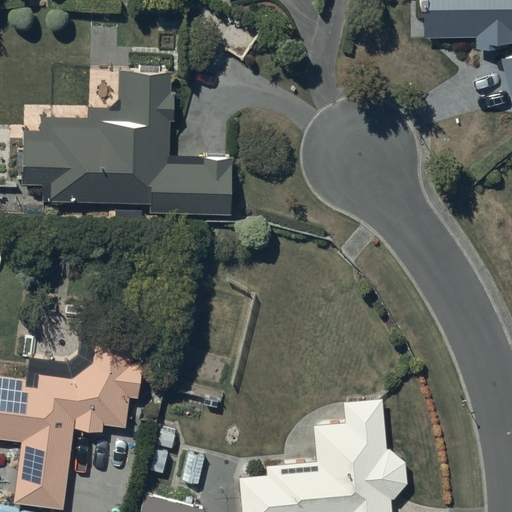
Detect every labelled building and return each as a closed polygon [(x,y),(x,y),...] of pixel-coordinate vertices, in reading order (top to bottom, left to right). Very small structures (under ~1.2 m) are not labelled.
[(511,0),(427,0),(428,35),(476,35),(476,45),(511,45),(511,59),(504,61),(511,100),(511,0)] [(124,66),(124,99),(124,106),(95,106),(95,112),(45,112),(45,127),(29,127),(28,180),(48,181),(48,199),(154,200),(154,209),(239,209),(239,152),(209,152),(209,159),(176,159),(177,115),(181,115),(181,90),(175,90),(175,66),(124,66)] [(31,375),(0,370),(0,435),(26,438),(18,497),(67,503),(77,424),(105,427),(106,418),(126,421),(130,391),(144,393),(148,360),(135,358),(138,331),(85,324),(81,349),(68,357),(34,353),(31,375)] [(271,471),(244,473),(247,511),(398,511),(398,497),(399,496),(401,494),(402,493),(403,492),(404,491),(406,489),(407,488),(408,487),(408,485),(409,483),(410,482),(410,480),(411,478),(411,477),(411,475),(411,473),(412,471),(411,469),(411,468),(411,466),(411,464),(410,463),(409,461),(409,459),(408,458),(407,456),(406,455),(405,453),(404,452),(403,451),(401,449),(400,448),(399,447),(397,446),(396,445),(392,396),(350,399),(351,418),(320,420),(323,456),(271,460),(271,471)] [(209,454),(192,449),(185,477),(202,481),(209,454)] [(145,490),(140,511),(206,511),(208,504),(145,490)] [(38,511),(2,503),(0,511),(38,511)]
